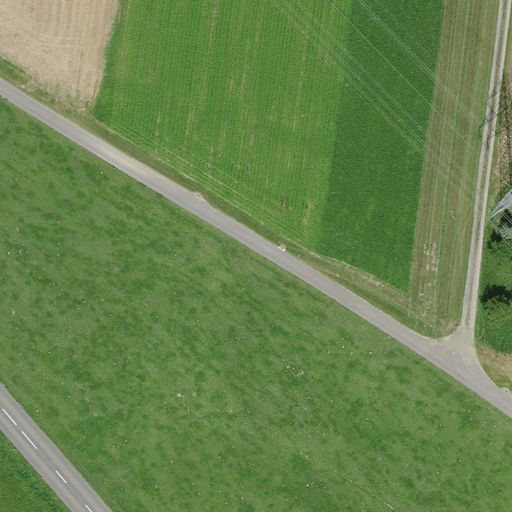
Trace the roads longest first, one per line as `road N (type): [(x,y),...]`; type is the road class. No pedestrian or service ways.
road 1 (unclassified): [(0,86),(511,409)]
road 2 (track): [(461,372),(504,0)]
road 3 (tertiary): [(0,409),(89,511)]
